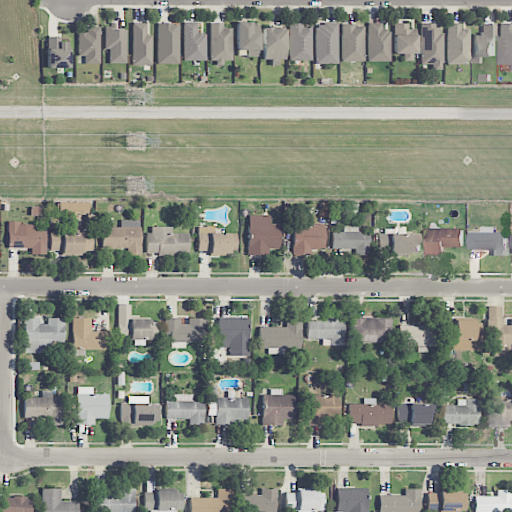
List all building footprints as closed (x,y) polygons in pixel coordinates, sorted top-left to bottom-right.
[(183,60),(205,61),(205,33),(196,33),(197,23),(183,22),(183,60)] [(245,57),(257,57),(258,23),(236,22),(235,50),(245,50),(245,57)] [(146,24),(133,23),(132,65),(151,65),(151,35),(146,35),(146,24)] [(209,62),(231,63),(231,29),(223,28),(223,23),(210,23),(209,62)] [(311,60),(310,28),(302,28),(302,23),(288,24),(289,61),(311,60)] [(336,64),(337,24),(315,23),(315,64),(336,64)] [(390,62),(390,30),(381,30),(381,23),(368,23),(367,61),(390,62)] [(435,24),(421,23),(420,64),(432,65),(431,70),(442,70),(443,31),(435,31),(435,24)] [(157,64),(178,64),(178,24),(157,24),(157,64)] [(446,65),(468,65),(469,30),(460,29),(460,24),(447,24),(446,65)] [(499,65),(511,64),(511,24),(499,24),(499,65)] [(363,61),(363,25),(340,25),(341,62),(363,61)] [(393,53),(415,54),(416,26),(394,25),(393,53)] [(495,25),(481,25),(481,35),(472,35),(472,63),(482,64),(482,57),(495,57),(495,25)] [(99,26),(87,27),(87,33),(77,33),(78,56),(84,56),(84,64),(100,64),(99,26)] [(125,64),(126,30),(113,30),(113,27),(105,27),(104,50),(109,50),(109,63),(125,64)] [(284,63),(284,28),(262,28),(262,60),(270,60),(270,63),(284,63)] [(69,68),(69,49),(64,49),(64,39),(47,38),(46,68),(69,68)] [(269,216),(248,215),(247,255),(267,256),(267,249),(279,249),(279,224),(269,224),(269,216)] [(126,248),(127,255),(140,255),(139,220),(120,221),(120,227),(101,228),(102,249),(126,248)] [(45,231),(17,231),(17,221),(7,222),(7,249),(30,248),(31,255),(45,254),(45,231)] [(324,225),(293,225),(293,255),(310,255),(311,249),(324,249),(324,225)] [(354,249),(354,256),(369,255),(369,233),(358,233),(357,226),(343,226),(343,232),(331,232),(332,250),(354,249)] [(171,227),(147,227),(147,255),(187,254),(187,233),(171,234),(171,227)] [(235,233),(208,234),(208,227),(197,227),(198,251),(209,251),(209,255),(236,254),(235,233)] [(507,233),(495,233),(495,227),(481,227),(481,232),(469,232),(469,249),(492,249),(492,256),(507,256),(507,233)] [(462,228),(427,229),(427,256),(445,256),(445,248),(462,248),(462,228)] [(91,251),(92,233),(50,233),(49,253),(82,253),(82,251),(91,251)] [(419,253),(420,234),(378,233),(377,254),(410,255),(410,252),(419,253)] [(130,320),(130,304),(117,305),(118,340),(156,339),(156,320),(130,320)] [(511,343),(511,321),(501,321),(501,306),(488,306),(488,350),(509,350),(509,344),(511,343)] [(218,318),(218,348),(229,347),(229,356),(248,355),(248,317),(218,318)] [(23,353),(50,353),(51,343),(63,343),(64,318),(47,318),(47,325),(39,325),(39,318),(24,318),(23,353)] [(90,318),(72,318),(72,350),(109,350),(108,332),(90,332),(90,318)] [(259,327),(259,348),(268,349),(268,353),(293,354),(293,348),(300,348),(301,319),(286,318),(285,328),(259,327)] [(204,343),(204,319),(187,319),(187,324),(180,325),(180,319),(164,319),(165,334),(171,334),(171,348),(186,348),(186,343),(204,343)] [(322,339),(322,345),(343,346),(343,320),(307,319),(307,339),(322,339)] [(350,342),(391,343),(391,319),(350,319),(350,342)] [(443,322),(443,351),(480,351),(480,321),(443,322)] [(399,325),(399,347),(418,347),(418,352),(427,352),(427,347),(437,347),(438,326),(399,325)] [(107,419),(108,394),(92,394),(92,387),(77,387),(76,425),(94,425),(94,418),(107,419)] [(262,395),(262,425),(283,426),(283,419),(293,419),(294,395),(281,395),(282,389),(270,389),(269,395),(262,395)] [(511,390),(490,391),(491,426),(509,425),(509,421),(511,421),(511,390)] [(24,397),(23,421),(62,422),(62,398),(52,397),(52,391),(42,391),(41,398),(24,397)] [(166,419),(188,419),(188,425),(203,425),(203,402),(192,402),(192,395),(173,395),(173,401),(166,401),(166,419)] [(337,420),(337,395),(307,395),(307,420),(337,420)] [(348,404),(349,426),(389,425),(389,404),(374,405),(374,398),(363,398),(363,404),(348,404)] [(246,420),(247,399),(208,399),(207,415),(215,415),(215,425),(234,425),(234,420),(246,420)] [(441,424),(479,425),(479,399),(457,399),(457,406),(442,405),(441,424)] [(159,424),(158,403),(120,404),(120,424),(159,424)] [(435,425),(435,404),(397,403),(396,424),(435,425)] [(77,511),(78,502),(61,502),(61,488),(41,488),(41,511),(77,511)] [(133,511),(133,488),(117,489),(117,495),(94,495),(94,511),(133,511)] [(366,511),(366,488),(336,489),(337,511),(347,511),(366,511)] [(189,511),(229,511),(230,489),(217,489),(217,498),(190,498),(189,511)] [(275,511),(275,489),(260,489),(260,495),(245,496),(245,511),(275,511)] [(403,496),(379,495),(378,511),(418,511),(419,489),(403,489),(403,496)] [(474,496),(473,511),(510,511),(511,490),(496,490),(496,497),(474,496)] [(286,511),(297,511),(316,511),(317,511),(323,511),(323,491),(285,492),(286,511)] [(465,491),(427,492),(427,511),(466,511),(465,491)] [(31,511),(32,498),(0,496),(0,511),(31,511)]
